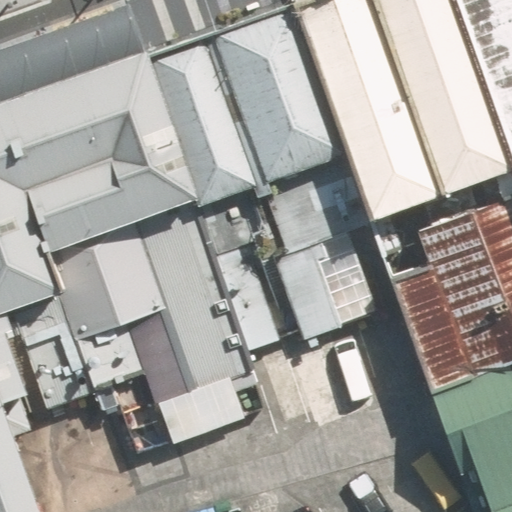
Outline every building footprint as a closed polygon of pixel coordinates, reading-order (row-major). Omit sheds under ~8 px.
[(139,0),(0,50),(0,110),(148,57),(211,34),(288,6),(303,0),(139,0)] [(439,191),(368,0),(303,0),(288,6),(339,153),(360,219),(439,191)] [(511,165),(511,158),(454,0),(368,0),(439,191),(511,165)] [(511,0),(454,0),(511,158),(511,0)] [(339,153),(288,6),(211,34),(264,179),(339,153)] [(264,179),(211,34),(148,57),(197,193),(200,202),(264,179)] [(197,193),(148,57),(0,110),(0,303),(56,284),(43,247),(197,193)] [(197,193),(43,247),(56,284),(0,303),(0,410),(3,418),(148,367),(175,443),(275,407),(257,355),(338,326),(322,282),(376,263),(360,219),(339,153),(264,179),(200,202),(197,193)] [(431,392),(511,363),(511,165),(439,191),(360,219),(376,263),(423,394),(431,392)] [(474,511),(511,511),(511,363),(431,392),(474,511)] [(0,410),(0,511),(37,511),(3,418),(0,410)]
